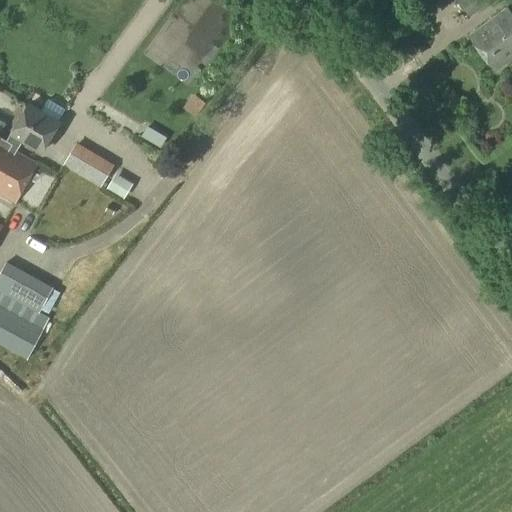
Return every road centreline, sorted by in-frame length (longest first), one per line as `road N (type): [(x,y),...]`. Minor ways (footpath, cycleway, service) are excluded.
road 1 (unclassified): [(511,260),(343,33),(304,0)]
road 2 (unknown): [(140,0),(75,110),(86,132),(147,174)]
